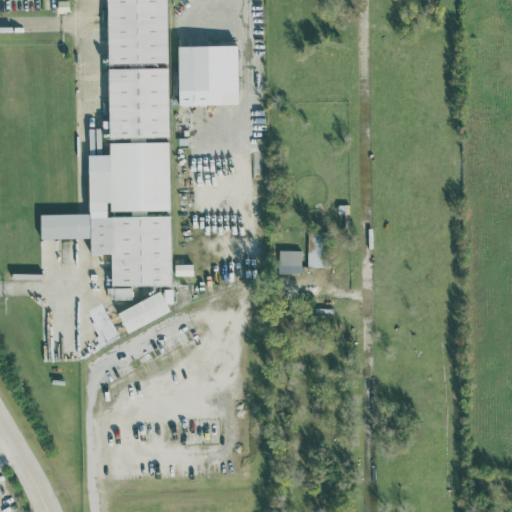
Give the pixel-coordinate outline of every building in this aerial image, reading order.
[(167,61),(166,0),(106,0),(107,62),(167,61)] [(238,103),(237,44),(177,45),(178,104),(238,103)] [(169,136),(167,67),(107,68),(109,137),(169,136)] [(170,215),(108,216),(108,210),(170,209),(169,141),(109,142),(109,153),(87,154),(88,213),(39,213),(40,238),(90,237),(90,253),(110,253),(111,285),(171,284),(170,215)] [(324,266),(325,232),(307,231),(306,266),(324,266)] [(301,249),(279,249),(278,264),(300,264),(301,249)] [(193,263),(174,263),(174,275),(192,275),(193,263)] [(113,300),(132,301),(132,287),(113,286),(113,300)] [(117,312),(127,332),(170,310),(167,304),(173,300),(170,294),(163,298),(159,290),(117,312)]
